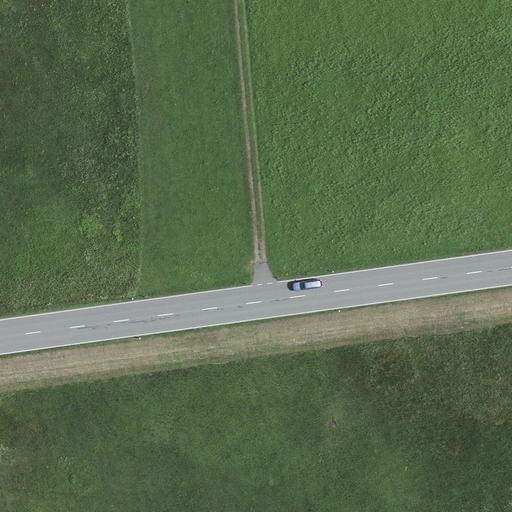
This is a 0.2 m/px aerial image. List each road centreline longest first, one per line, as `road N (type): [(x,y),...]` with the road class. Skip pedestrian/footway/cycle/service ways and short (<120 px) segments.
road 1 (primary): [(511,268),(0,338)]
road 2 (track): [(242,0),(270,301)]
